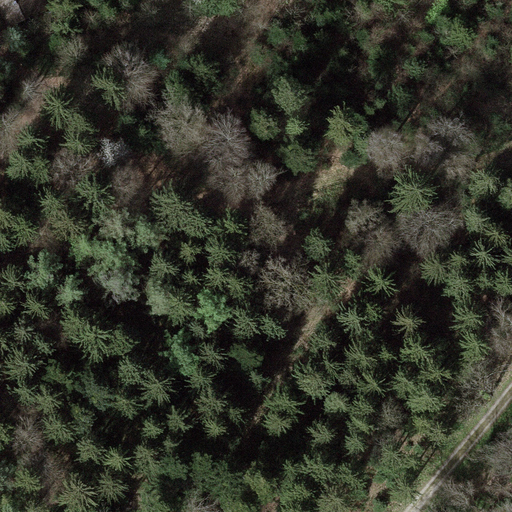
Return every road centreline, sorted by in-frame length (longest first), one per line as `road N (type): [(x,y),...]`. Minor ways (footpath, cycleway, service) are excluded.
road 1 (track): [(409,511),(511,389)]
road 2 (track): [(38,511),(29,446),(0,380)]
